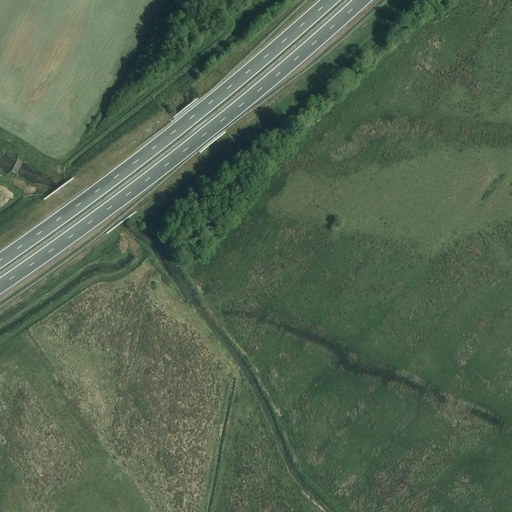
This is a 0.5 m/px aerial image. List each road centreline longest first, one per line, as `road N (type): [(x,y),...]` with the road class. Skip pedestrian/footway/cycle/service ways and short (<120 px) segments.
road 1 (trunk): [(0,286),(195,143),(362,0)]
road 2 (trunk): [(330,0),(180,128),(0,261)]
